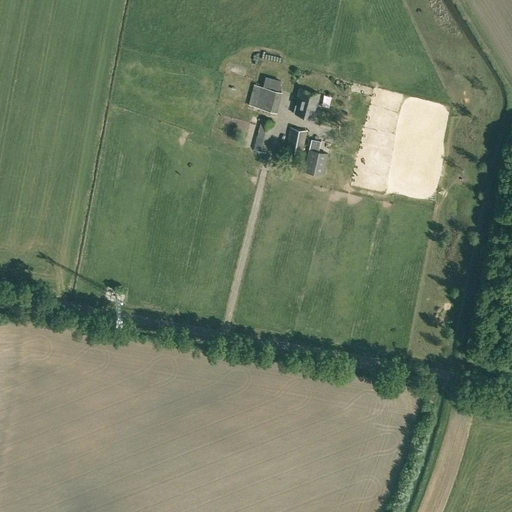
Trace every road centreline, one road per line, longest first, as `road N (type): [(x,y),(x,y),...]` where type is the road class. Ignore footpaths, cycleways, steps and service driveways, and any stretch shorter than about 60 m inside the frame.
road 1 (tertiary): [(511,386),(0,295)]
road 2 (track): [(406,511),(457,376)]
